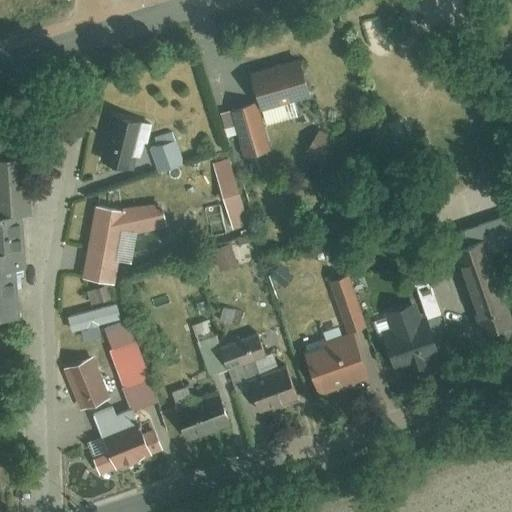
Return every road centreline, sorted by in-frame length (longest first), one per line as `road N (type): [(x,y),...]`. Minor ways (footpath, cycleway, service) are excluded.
road 1 (residential): [(511,379),(130,511)]
road 2 (residential): [(50,511),(50,286),(75,152)]
road 3 (residential): [(216,0),(0,66)]
